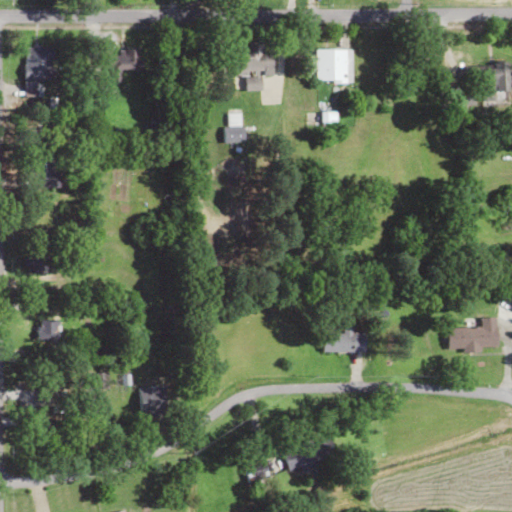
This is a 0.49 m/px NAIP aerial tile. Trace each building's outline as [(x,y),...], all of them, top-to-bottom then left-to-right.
[(234,75),(244,74),(244,89),(260,89),(260,74),(271,74),(271,42),(234,42),(234,75)] [(53,46),(24,45),(23,101),(52,102),(53,46)] [(314,81),(351,81),(351,48),(314,48),(314,81)] [(108,68),(136,68),(136,49),(108,49),(108,68)] [(463,64),(464,90),(459,90),(459,103),(475,102),(475,96),(494,95),(494,91),(509,90),(507,62),(463,64)] [(223,141),(241,141),(241,112),(223,112),(223,141)] [(57,187),(57,154),(38,154),(38,187),(57,187)] [(25,273),(40,271),(39,252),(23,254),(25,273)] [(496,348),(495,316),(479,316),(479,327),(446,327),(446,348),(496,348)] [(36,339),(59,339),(59,319),(36,319),(36,339)] [(364,333),(350,333),(350,327),(341,327),(341,333),(322,333),(322,351),(363,352),(364,333)] [(136,386),(136,417),(163,417),(163,386),(136,386)] [(45,435),(62,433),(60,418),(43,420),(45,435)] [(281,449),(288,471),(335,456),(328,434),(281,449)] [(242,464),(247,483),(267,478),(263,459),(242,464)] [(158,498),(155,488),(135,493),(137,503),(158,498)]
